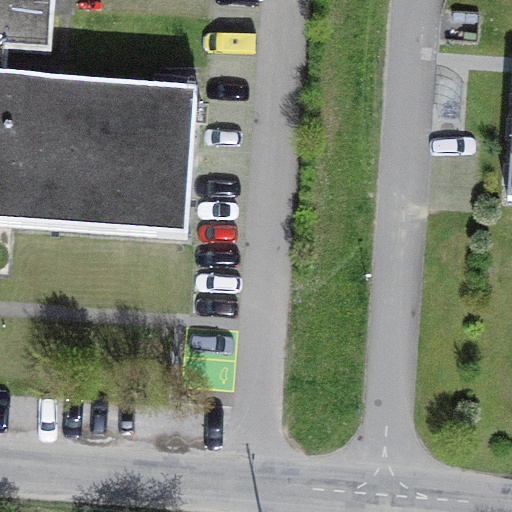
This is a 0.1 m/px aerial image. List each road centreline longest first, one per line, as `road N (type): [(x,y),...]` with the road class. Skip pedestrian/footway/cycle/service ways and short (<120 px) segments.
road 1 (residential): [(415,0),(382,496)]
road 2 (unclassified): [(0,470),(382,496)]
road 3 (unclassified): [(382,496),(511,509)]
